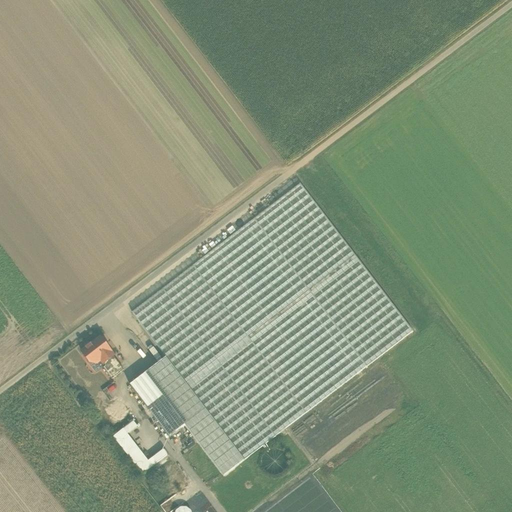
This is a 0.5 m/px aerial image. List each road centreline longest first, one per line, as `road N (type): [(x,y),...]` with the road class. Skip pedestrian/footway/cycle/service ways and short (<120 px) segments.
road 1 (track): [(511,4),(0,391)]
road 2 (track): [(216,511),(126,383),(134,369),(97,317)]
